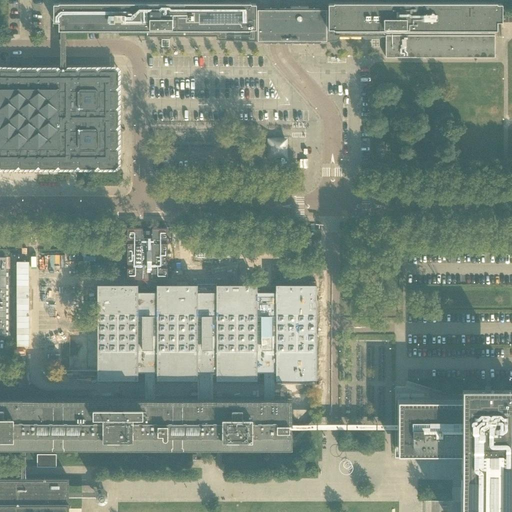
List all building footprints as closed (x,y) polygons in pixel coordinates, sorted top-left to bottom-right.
[(58,3),(58,4),(53,4),(53,8),(53,15),(53,21),(54,21),(58,21),(58,30),(59,30),(59,29),(68,29),(147,30),(147,32),(147,37),(159,37),(161,39),(165,39),(169,39),(171,37),(212,37),(216,37),(216,38),(219,41),(229,41),(257,41),(257,43),(258,43),(267,43),(268,43),(275,43),(279,43),(287,43),(325,43),(326,43),(326,41),(336,41),(339,38),(339,37),(362,37),(364,39),(372,39),(379,39),(381,37),(385,37),(385,57),(494,57),(494,35),(494,33),(494,32),(494,30),(496,30),(496,22),(501,22),(502,21),(502,15),(501,9),(501,4),(496,4),(496,3),(333,3),(333,4),(328,4),(328,9),(326,9),(326,7),(325,7),(308,7),(308,6),(290,6),(290,7),(287,7),(279,7),(275,7),(268,7),(266,7),(258,7),(258,9),(256,9),(256,4),(250,4),(250,3),(58,3)] [(0,71),(0,165),(115,166),(115,71),(69,71),(62,71),(0,71)] [(267,138),(266,158),(287,158),(287,138),(267,138)] [(167,239),(167,238),(167,229),(152,229),(152,231),(142,231),(142,229),(127,229),(127,239),(129,239),(129,244),(127,244),(127,264),(129,264),(129,269),(127,269),(127,279),(142,279),(147,284),(147,287),(137,287),(97,287),(97,292),(97,312),(97,371),(97,372),(97,376),(97,377),(144,377),(154,377),(199,377),(210,377),(264,377),(275,377),(316,377),(316,372),(316,292),(316,282),(276,282),(276,285),(276,287),(276,292),(256,292),(256,287),(216,287),(216,292),(197,292),(197,287),(196,287),(156,287),(156,279),(167,279),(167,268),(164,268),(164,264),(167,264),(167,244),(164,244),(164,239),(167,239)] [(28,261),(16,261),(16,346),(28,346),(28,261)] [(0,448),(21,448),(25,448),(207,448),(291,448),(291,429),(288,429),(288,428),(288,424),(288,423),(291,423),(291,397),(275,397),(264,397),(209,397),(199,397),(154,397),(144,397),(19,397),(19,377),(0,377),(0,448)] [(144,377),(144,397),(154,397),(154,377),(144,377)] [(199,377),(199,397),(209,397),(210,377),(199,377)] [(264,377),(264,397),(275,397),(275,377),(264,377)] [(398,428),(398,452),(461,452),(461,453),(461,469),(461,477),(461,484),(461,511),(511,511),(511,400),(461,400),(398,400),(398,424),(398,428)] [(37,467),(56,467),(56,466),(56,454),(37,454),(37,466),(37,467)] [(68,511),(68,509),(68,496),(68,492),(68,479),(25,479),(21,479),(0,478),(0,511),(68,511)] [(104,488),(98,488),(95,491),(95,492),(95,496),(95,497),(98,501),(104,501),(108,497),(108,491),(104,488)]
